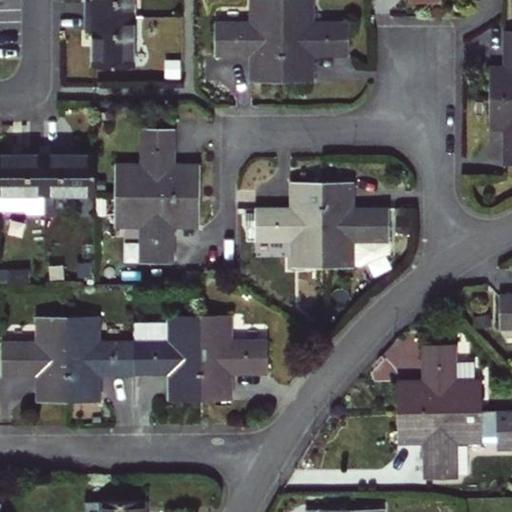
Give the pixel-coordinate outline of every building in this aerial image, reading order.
[(133,0),(94,0),(87,0),(87,16),(134,16),(133,0)] [(254,79),(282,79),(281,0),(250,0),(251,23),(216,22),(216,53),(253,54),(254,79)] [(281,0),(282,79),(313,79),(313,54),(353,54),(353,22),(316,23),(315,0),(281,0)] [(87,31),(94,31),(94,66),(134,66),(134,16),(87,16),(87,31)] [(490,69),(490,98),(511,97),(511,31),(505,31),(505,69),(490,69)] [(511,97),(490,98),(490,125),(505,124),(504,164),(511,163),(511,97)] [(116,163),(117,194),(200,194),(200,167),(173,167),(174,126),(141,126),(141,163),(116,163)] [(46,192),(46,146),(30,146),(30,154),(0,154),(0,208),(25,209),(30,214),(46,214),(46,192)] [(62,146),(46,146),(46,192),(96,192),(96,153),(62,153),(62,146)] [(296,208),(258,207),(257,239),(294,239),(293,264),(323,264),(323,181),(296,181),(296,208)] [(350,181),(323,181),(323,264),(353,265),(353,239),(389,239),(389,207),(350,206),(350,181)] [(200,194),(117,194),(117,224),(141,225),(141,261),(174,262),(174,221),(200,222),(200,194)] [(511,294),(501,294),(502,327),(511,326),(511,294)] [(98,315),(70,316),(71,400),(97,400),(97,374),(135,373),(135,342),(98,342),(98,315)] [(135,373),(173,373),(173,399),(202,399),(202,315),(172,315),(172,324),(134,324),(135,342),(135,373)] [(231,315),(202,315),(202,399),(229,399),(229,373),(268,373),(268,340),(231,340),(231,315)] [(71,400),(70,316),(40,316),(39,342),(3,342),(3,375),(42,374),(42,400),(71,400)] [(399,412),(482,411),(482,379),(456,380),(455,344),(425,344),(426,382),(399,383),(399,412)] [(511,410),(482,411),(399,412),(400,439),(426,438),(427,477),(458,476),(457,441),(504,440),(504,448),(511,447),(511,410)] [(102,500),(101,511),(143,511),(144,500),(102,500)]
